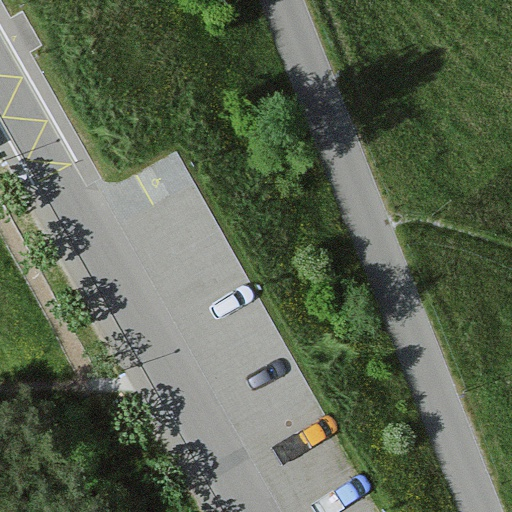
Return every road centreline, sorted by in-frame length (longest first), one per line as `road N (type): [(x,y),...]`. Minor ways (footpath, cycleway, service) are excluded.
road 1 (residential): [(480,511),(283,0)]
road 2 (unclassified): [(249,511),(0,70)]
